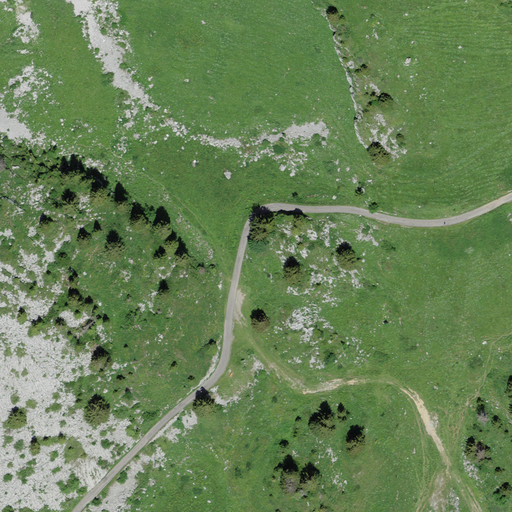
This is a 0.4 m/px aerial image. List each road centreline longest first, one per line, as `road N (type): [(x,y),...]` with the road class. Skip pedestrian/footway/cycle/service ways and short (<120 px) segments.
road 1 (unclassified): [(511,195),(443,222),(349,209),(257,213),(239,260),(220,369),(76,511)]
road 2 (track): [(226,348),(242,349),(303,391),(360,381),(414,392),(481,511)]
